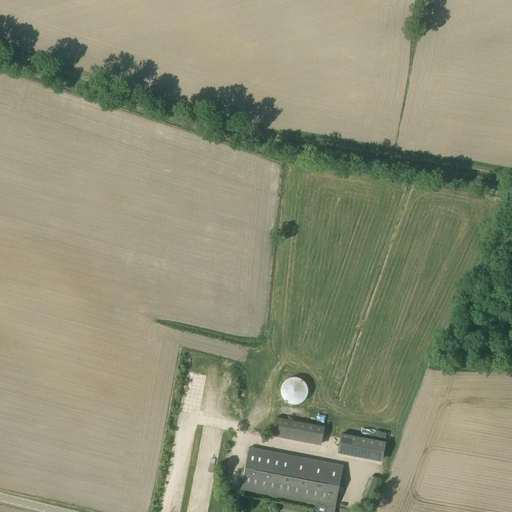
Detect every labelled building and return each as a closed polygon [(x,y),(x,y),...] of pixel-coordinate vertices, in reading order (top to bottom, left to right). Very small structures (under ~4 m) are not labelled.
[(308,382),(289,375),(282,391),(301,399),(308,382)] [(185,392),(182,412),(198,414),(200,394),(185,392)] [(280,405),(278,413),(291,416),(291,415),(296,416),(296,419),(309,422),(312,412),(280,405)] [(272,436),(323,443),(325,424),(275,417),(272,436)] [(342,432),(338,452),(383,460),(387,440),(342,432)] [(325,511),(334,511),(338,492),(343,493),(344,486),(340,486),(344,465),(249,447),(241,489),(327,506),(325,511)] [(198,471),(195,500),(206,501),(209,472),(198,471)]
